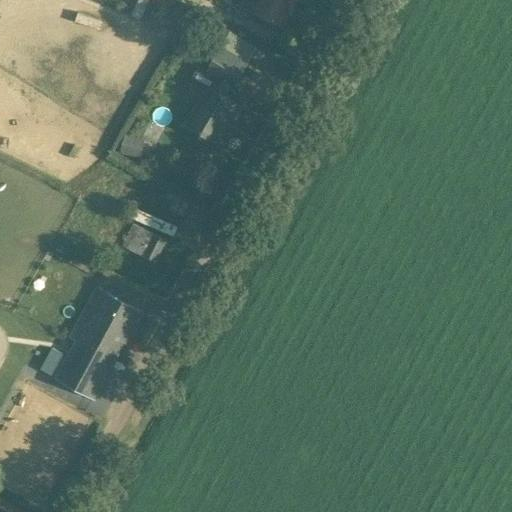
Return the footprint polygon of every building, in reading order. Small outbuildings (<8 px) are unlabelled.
[(297,0),(244,0),(241,5),(283,28),(297,0)] [(316,0),(315,4),(328,11),(334,0),(316,0)] [(248,63),(231,53),(219,47),(204,73),(213,78),(186,125),(214,141),(237,102),(225,95),(230,85),(234,87),(248,63)] [(144,140),(124,135),(120,153),(140,158),(144,140)] [(168,240),(133,222),(121,244),(156,262),(168,240)] [(64,249),(58,245),(54,252),(61,255),(64,249)] [(141,310),(96,286),(69,337),(76,341),(56,378),(93,398),(141,310)] [(51,375),(63,353),(52,347),(40,369),(51,375)] [(31,511),(0,490),(0,508),(5,511),(31,511)]
